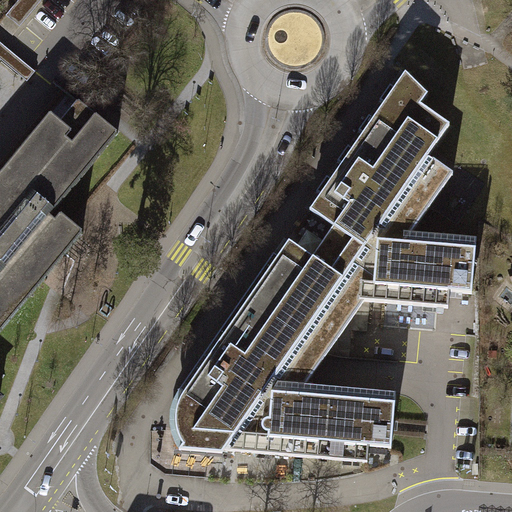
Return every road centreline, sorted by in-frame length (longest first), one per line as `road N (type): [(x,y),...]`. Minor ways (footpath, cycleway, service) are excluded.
road 1 (secondary): [(30,493),(191,265),(265,147),(282,96)]
road 2 (secondary): [(282,96),(317,91),(343,67),(342,15)]
